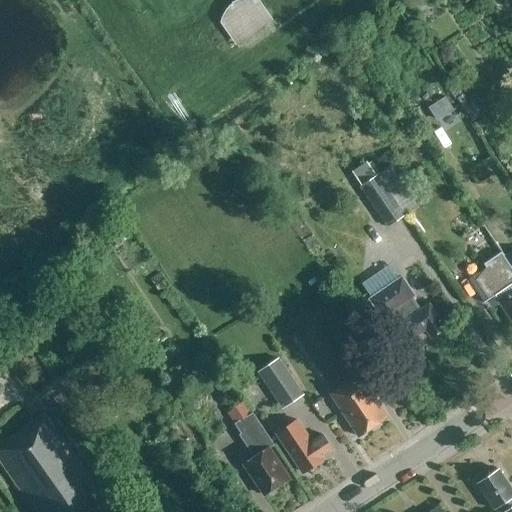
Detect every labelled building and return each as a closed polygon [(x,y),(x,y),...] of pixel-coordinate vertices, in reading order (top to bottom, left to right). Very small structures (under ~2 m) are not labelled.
[(219,23),(234,45),(270,20),(255,0),(236,0),(229,4),(221,15),(219,23)] [(435,114),(455,100),(436,72),(416,86),(435,114)] [(384,228),(404,215),(414,209),(388,168),(358,187),(384,228)] [(511,269),(500,252),(483,264),(485,267),(474,280),(487,300),(483,302),(484,303),(495,296),(511,321),(511,269)] [(321,272),(313,277),(319,287),(327,282),(321,272)] [(416,313),(408,300),(414,296),(400,276),(365,299),(380,320),(383,318),(391,330),(400,324),(411,339),(425,330),(430,337),(444,328),(428,304),(416,313)] [(302,396),(287,372),(278,358),(255,373),(280,410),(302,396)] [(358,437),(386,418),(365,386),(358,375),(330,394),(337,405),(336,405),(358,437)] [(263,392),(246,402),(252,412),(269,403),(263,392)] [(64,397),(56,403),(62,412),(71,405),(64,397)] [(289,479),(268,448),(272,445),(250,413),(249,414),(241,403),(225,413),(239,434),(237,435),(252,458),(242,464),(263,495),(267,493),(270,495),(275,492),(275,488),(289,479)] [(103,461),(86,473),(44,413),(0,444),(0,461),(35,511),(112,511),(95,486),(112,474),(103,461)] [(321,459),(333,451),(321,434),(311,441),(297,420),(277,434),(303,473),(322,461),(321,459)] [(511,511),(511,505),(508,500),(511,497),(511,490),(498,469),(476,484),(493,510),(503,504),(507,510),(504,511),(511,511)]
